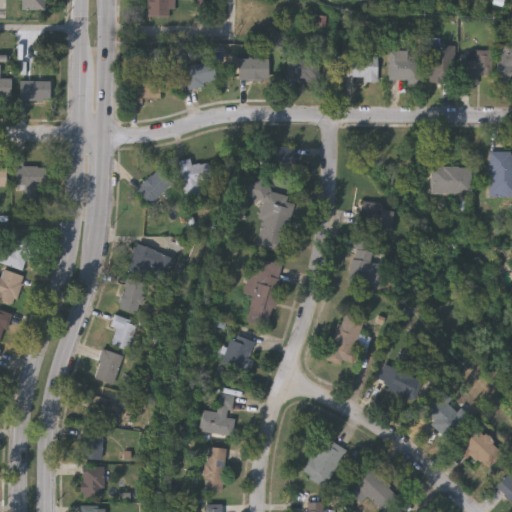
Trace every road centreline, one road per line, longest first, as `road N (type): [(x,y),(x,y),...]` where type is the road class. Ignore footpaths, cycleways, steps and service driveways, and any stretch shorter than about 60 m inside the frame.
road 1 (secondary): [(51,511),(57,428),(106,261),(113,0)]
road 2 (secondary): [(85,0),(74,267),(27,433),(23,511)]
road 3 (residential): [(0,137),(144,139),(234,116),(511,119)]
road 4 (residential): [(263,511),(268,448),(308,327),(328,226),(333,118)]
road 5 (residential): [(480,511),(362,410),(289,380)]
